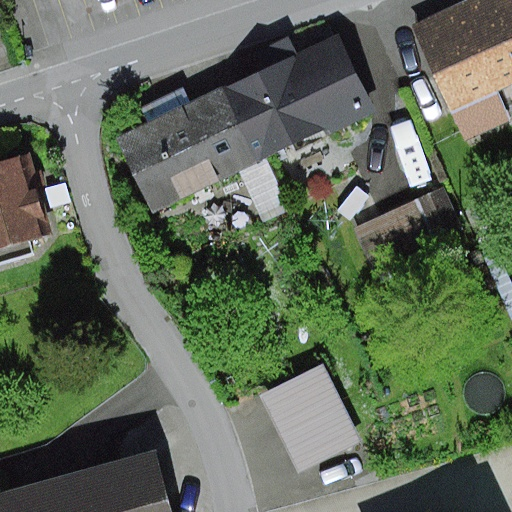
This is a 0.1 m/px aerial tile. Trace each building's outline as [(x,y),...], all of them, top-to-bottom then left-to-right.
[(511,0),(469,0),(413,26),(463,141),(510,121),(496,91),(511,85),(511,0)] [(260,71),(227,87),(262,160),(324,131),(329,141),(378,117),(339,36),(296,56),(288,39),(253,55),(260,71)] [(262,160),(227,87),(191,105),(183,88),(140,108),(147,125),(118,139),(152,212),(239,171),(262,160)] [(29,156),(0,163),(0,263),(33,255),(29,242),(51,237),(29,156)] [(287,213),(262,160),(239,171),(264,224),(287,213)] [(442,190),(354,229),(372,269),(460,230),(442,190)] [(323,365),(261,395),(298,473),(360,443),(323,365)] [(171,511),(155,453),(0,495),(0,511),(171,511)]
